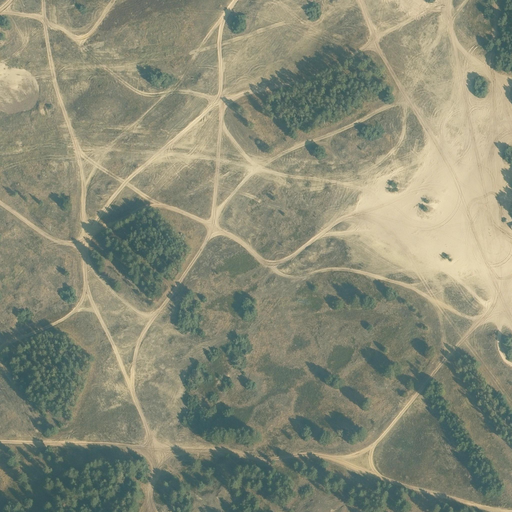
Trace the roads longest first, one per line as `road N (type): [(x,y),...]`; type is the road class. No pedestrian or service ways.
road 1 (track): [(157,453),(312,455),(498,511)]
road 2 (track): [(155,511),(157,453),(0,440)]
